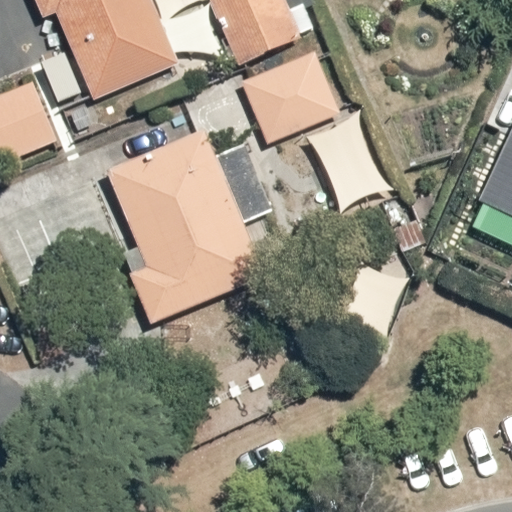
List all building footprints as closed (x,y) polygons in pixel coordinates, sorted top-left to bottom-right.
[(181,65),(151,0),(33,0),(44,23),(58,17),(79,99),(181,65)] [(321,57),(252,83),(270,139),(342,112),(321,57)] [(33,59),(0,73),(0,155),(3,162),(61,140),(56,109),(33,59)] [(207,133),(108,173),(149,271),(131,279),(153,328),(270,283),(207,133)] [(418,288),(372,263),(339,321),(385,346),(418,288)]
